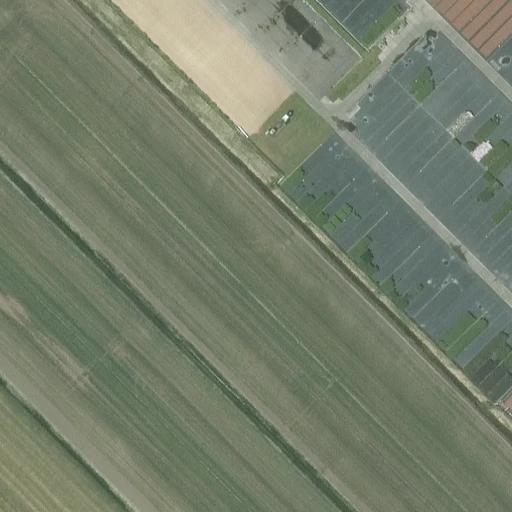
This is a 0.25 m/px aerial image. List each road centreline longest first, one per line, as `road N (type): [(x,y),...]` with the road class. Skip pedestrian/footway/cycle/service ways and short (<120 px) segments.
road 1 (track): [(210,0),(511,303)]
road 2 (track): [(327,117),(431,17)]
road 3 (track): [(511,98),(414,0)]
